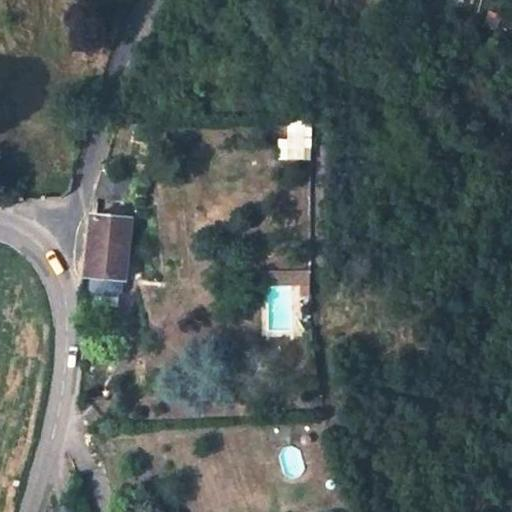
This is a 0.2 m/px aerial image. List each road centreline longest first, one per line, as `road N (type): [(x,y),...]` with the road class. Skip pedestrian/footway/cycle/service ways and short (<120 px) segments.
road 1 (residential): [(150,0),(126,44),(76,204),(42,252)]
road 2 (unclassified): [(44,465),(64,374),(62,309),(42,252)]
